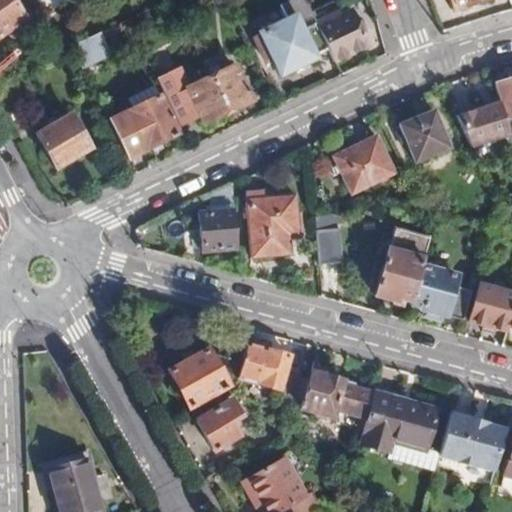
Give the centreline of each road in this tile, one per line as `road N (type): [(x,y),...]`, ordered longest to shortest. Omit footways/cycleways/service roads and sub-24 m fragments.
road 1 (residential): [(511,378),(76,259)]
road 2 (residential): [(62,240),(98,216),(418,71)]
road 3 (residential): [(59,300),(177,511)]
road 4 (residential): [(0,380),(4,511)]
